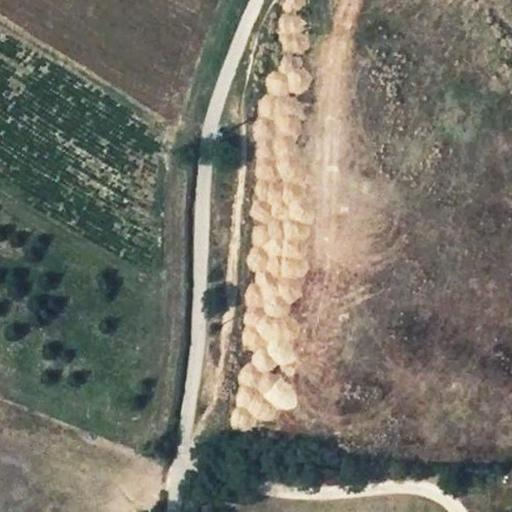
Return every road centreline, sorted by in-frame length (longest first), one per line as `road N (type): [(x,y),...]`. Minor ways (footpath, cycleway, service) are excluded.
road 1 (unclassified): [(257,0),(203,161),(199,340),(175,511)]
road 2 (unknown): [(184,464),(221,490),(393,491),(428,496),(456,511)]
